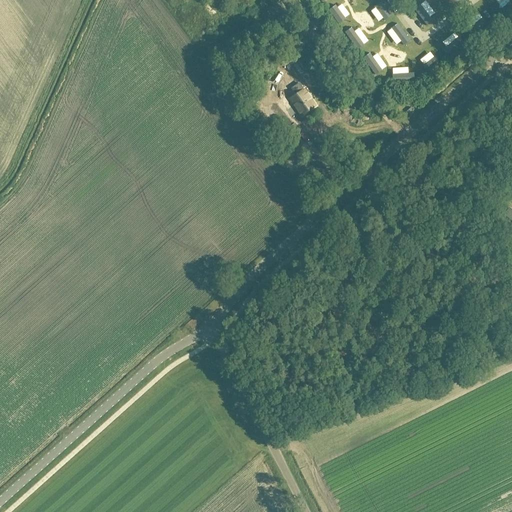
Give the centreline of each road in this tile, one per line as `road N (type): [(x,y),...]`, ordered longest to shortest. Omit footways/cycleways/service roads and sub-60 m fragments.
road 1 (unclassified): [(208,330),(252,276),(511,43)]
road 2 (unclassified): [(0,504),(163,357),(208,330)]
road 3 (unclassified): [(305,511),(208,330)]
